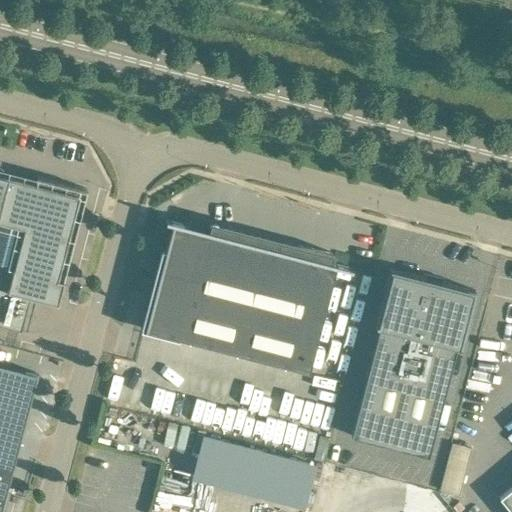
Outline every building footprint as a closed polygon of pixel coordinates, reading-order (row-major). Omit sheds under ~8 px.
[(0,323),(21,329),(30,294),(57,302),(87,188),(36,175),(34,181),(0,172),(0,323)] [(351,269),(352,267),(333,262),(335,253),(209,220),(205,234),(186,230),(188,224),(166,218),(165,220),(172,222),(144,329),(146,329),(308,371),(329,292),(325,291),(332,264),(351,269)] [(460,347),(475,289),(390,268),(375,325),(379,326),(351,435),(428,455),(456,346),(460,347)] [(0,510),(1,511),(37,374),(0,363),(0,510)] [(158,411),(212,422),(216,402),(218,403),(223,375),(216,374),(217,372),(176,364),(170,395),(161,393),(158,411)] [(292,420),(332,427),(335,406),(334,406),(338,382),(319,379),(316,400),(296,396),(292,420)] [(192,479),(307,504),(317,459),(202,434),(192,479)] [(367,507),(373,477),(351,472),(344,502),(367,507)] [(511,511),(511,486),(499,497),(511,511)] [(156,509),(169,511),(181,511),(186,496),(161,490),(156,509)]
